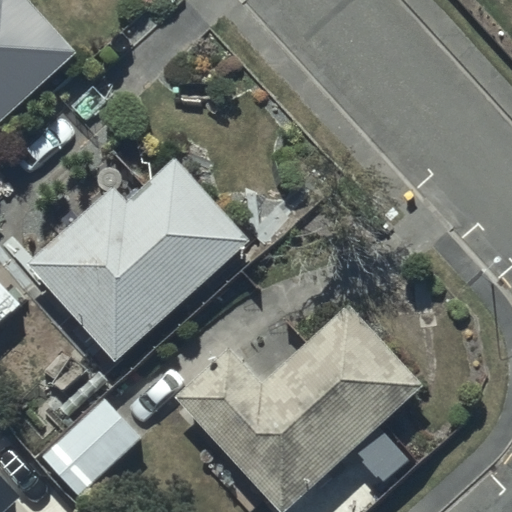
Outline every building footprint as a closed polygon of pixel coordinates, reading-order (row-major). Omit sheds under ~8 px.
[(0,0),(0,116),(79,42),(39,0),(0,0)] [(117,179),(31,256),(120,356),(254,236),(178,152),(131,194),(117,179)] [(0,319),(22,300),(0,275),(0,319)] [(428,378),(351,298),(268,378),(235,343),(181,395),(291,510),(428,378)] [(108,395),(48,451),(84,489),(144,433),(108,395)] [(0,511),(0,509),(25,487),(0,460),(0,511)]
